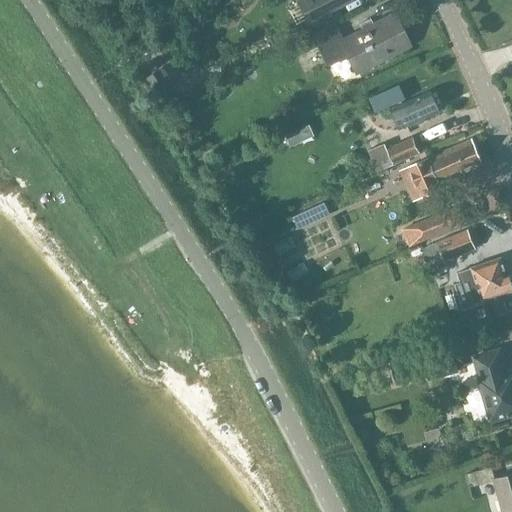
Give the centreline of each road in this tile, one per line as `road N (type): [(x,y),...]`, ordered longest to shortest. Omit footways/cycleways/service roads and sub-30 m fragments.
road 1 (unclassified): [(25,0),(249,349),(333,511)]
road 2 (tertiary): [(511,184),(474,62),(440,0)]
